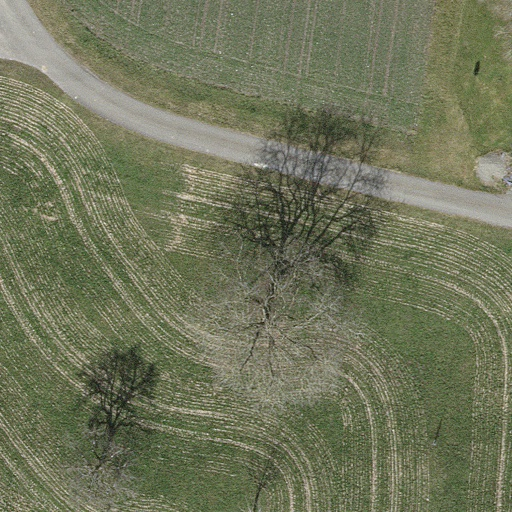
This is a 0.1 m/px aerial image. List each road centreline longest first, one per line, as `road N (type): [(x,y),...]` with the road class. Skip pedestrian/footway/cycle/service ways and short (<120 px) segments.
road 1 (track): [(5,0),(32,49),(78,93),(150,129),(381,192)]
road 2 (residential): [(511,224),(381,192)]
